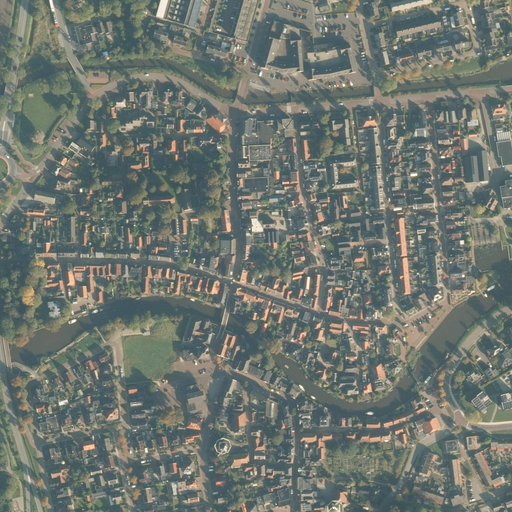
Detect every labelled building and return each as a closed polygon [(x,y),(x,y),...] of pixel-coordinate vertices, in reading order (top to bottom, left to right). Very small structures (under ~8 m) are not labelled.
[(245,0),(234,40),(247,43),(259,1),(256,0),(245,0)] [(329,9),(326,0),(317,0),(320,12),(329,9)] [(378,0),(373,0),(370,1),(370,4),(367,5),(369,11),(377,9),(376,4),(378,4),(378,2),(379,2),(378,0)] [(159,6),(169,9),(171,4),(160,1),(159,6)] [(484,9),(485,11),(493,10),(492,7),(488,7),(487,1),(479,3),(480,10),(484,9)] [(199,12),(201,6),(190,3),(188,9),(199,12)] [(169,9),(159,6),(157,12),(168,15),(169,9)] [(188,9),(187,14),(198,17),(199,12),(188,9)] [(377,9),(369,11),(370,17),(378,15),(377,9)] [(481,15),(483,22),(491,20),(490,17),(492,17),(492,13),(493,13),(493,10),(485,11),(485,14),(481,15)] [(161,19),(166,20),(168,15),(157,12),(155,17),(161,19)] [(452,15),(453,21),(461,19),(460,13),(452,15)] [(196,23),(198,17),(187,14),(185,20),(196,23)] [(106,23),(103,24),(104,25),(105,31),(105,32),(106,34),(112,32),(112,30),(110,22),(111,22),(111,23),(118,22),(117,18),(114,19),(114,17),(110,18),(110,19),(105,21),(106,23)] [(434,28),(435,28),(439,27),(440,31),(442,31),(441,26),(440,26),(438,18),(432,19),(434,28)] [(436,33),(435,28),(434,28),(432,19),(425,21),(428,30),(429,29),(432,28),(433,33),(436,33)] [(463,26),(461,19),(453,21),(455,27),(450,28),(451,31),(459,30),(458,27),(463,26)] [(496,28),(496,25),(494,19),(491,20),(483,22),(484,28),(488,28),(488,30),(496,28)] [(196,23),(185,20),(184,25),(189,27),(195,29),(196,23)] [(430,34),(429,29),(428,30),(425,21),(419,22),(422,31),(423,31),(426,30),(427,35),(430,34)] [(96,22),(91,23),(92,27),(92,28),(94,34),(99,32),(99,34),(105,32),(105,31),(104,25),(103,24),(103,23),(96,24),(96,22)] [(339,47),(349,45),(349,44),(319,46),(319,48),(316,48),(313,48),(312,33),(299,29),(274,22),(271,34),(270,34),(261,68),(268,70),(268,69),(284,74),(296,77),(309,80),(308,70),(306,53),(324,51),(339,47)] [(424,35),(423,31),(422,31),(419,22),(413,24),(415,33),(417,32),(420,31),(421,36),(424,35)] [(413,24),(407,25),(409,34),(410,34),(414,33),(415,37),(418,37),(417,32),(415,33),(413,24)] [(407,25),(401,27),(403,35),(404,35),(408,34),(409,39),(411,38),(410,34),(409,34),(407,25)] [(80,26),(74,27),(79,46),(93,43),(91,34),(94,34),(92,28),(92,27),(88,28),(81,30),(80,26)] [(162,29),(159,39),(166,41),(168,34),(164,33),(165,28),(163,27),(162,29)] [(405,39),(404,35),(403,35),(401,27),(395,28),(397,37),(402,36),(403,40),(405,39)] [(162,29),(159,28),(158,31),(155,31),(154,33),(151,32),(150,36),(153,37),(153,38),(159,39),(162,29)] [(496,28),(488,30),(489,33),(485,34),(486,41),(494,39),(493,32),(497,32),(496,28)] [(181,37),(179,45),(186,47),(188,40),(184,39),(186,33),(189,34),(190,30),(184,29),(183,32),(182,37),(181,37)] [(376,42),(384,40),(382,33),(374,35),(376,42)] [(174,40),(173,43),(179,45),(181,37),(179,36),(179,37),(178,37),(175,36),(173,40),(174,40)] [(206,51),(206,53),(212,54),(214,47),(215,46),(216,41),(211,39),(210,42),(208,41),(207,45),(208,45),(206,51)] [(466,39),(460,40),(462,48),(468,47),(466,39)] [(495,42),(494,39),(486,41),(488,47),(491,46),(492,49),(500,47),(499,41),(495,42)] [(384,40),(376,42),(377,48),(388,45),(387,42),(385,43),(384,40)] [(462,48),(460,40),(453,41),(455,50),(462,48)] [(222,42),(221,46),(222,46),(219,56),(225,58),(226,54),(227,54),(228,54),(229,52),(232,53),(234,46),(230,45),(222,42)] [(443,52),(441,44),(441,42),(434,44),(437,54),(443,52)] [(448,43),(441,44),(443,52),(450,51),(448,43)] [(403,51),(404,55),(405,55),(407,61),(413,60),(412,54),(407,55),(406,50),(407,50),(407,48),(405,48),(404,44),(403,44),(404,50),(403,51)] [(222,46),(221,46),(219,45),(218,48),(214,47),(212,54),(219,56),(222,46)] [(356,72),(349,45),(339,47),(324,51),(306,53),(308,70),(309,80),(316,80),(316,79),(329,78),(348,74),(349,74),(356,72)] [(429,47),(423,49),(425,57),(431,55),(429,47)] [(418,58),(425,57),(423,49),(416,50),(418,58)] [(405,55),(404,55),(402,56),(401,50),(397,51),(397,52),(394,52),(396,58),(399,57),(400,63),(407,61),(405,55)] [(380,60),(387,58),(386,52),(378,54),(380,60)] [(387,58),(380,60),(381,66),(389,64),(388,61),(393,60),(393,63),(397,62),(395,56),(387,58)] [(146,98),(146,90),(140,90),(140,102),(144,102),(144,109),(149,109),(149,106),(148,106),(148,104),(145,104),(145,98),(146,98)] [(145,98),(145,104),(148,104),(148,106),(149,106),(149,109),(150,109),(152,109),(152,108),(156,108),(156,103),(156,102),(152,102),(152,103),(150,103),(150,97),(152,97),(152,92),(150,92),(150,90),(146,90),(146,98),(145,98)] [(173,90),(163,90),(163,96),(162,103),(168,103),(168,99),(173,99),(173,96),(173,90)] [(175,92),(175,105),(175,106),(177,106),(180,106),(185,106),(185,98),(181,98),(182,92),(175,92)] [(125,108),(125,97),(115,98),(115,102),(113,103),(114,108),(108,109),(109,118),(116,118),(116,108),(125,108)] [(197,104),(191,100),(186,108),(192,111),(197,104)] [(204,120),(205,120),(209,115),(205,111),(202,107),(196,113),(200,118),(201,117),(204,120)] [(466,112),(466,109),(460,109),(460,110),(457,111),(458,121),(463,120),(463,119),(466,119),(467,119),(466,112)] [(472,122),(473,125),(477,125),(477,120),(476,120),(475,110),(469,111),(469,112),(466,112),(467,119),(466,119),(467,123),(472,122)] [(439,111),(435,111),(436,121),(444,121),(444,123),(448,123),(449,123),(456,123),(455,123),(455,115),(455,114),(454,111),(448,112),(443,112),(443,111),(439,111)] [(209,115),(205,120),(219,134),(224,129),(224,125),(223,123),(227,119),(219,112),(215,115),(213,114),(210,115),(209,115)] [(411,122),(411,130),(410,130),(411,138),(427,137),(426,123),(425,112),(418,113),(418,121),(411,122)] [(396,124),(400,124),(399,115),(395,115),(390,115),(390,116),(385,116),(385,117),(386,127),(396,126),(396,124)] [(241,136),(252,136),(257,136),(257,130),(256,130),(256,129),(255,129),(256,119),(242,119),(241,136)] [(292,121),(291,119),(289,119),(281,120),(277,121),(278,130),(282,129),(283,129),(284,129),(285,129),(285,131),(284,131),(285,138),(294,137),(293,130),(293,122),(292,121)] [(348,128),(347,120),(342,121),(335,122),(329,122),(330,131),(336,130),(335,129),(341,128),(343,146),(350,145),(349,139),(348,139),(347,128),(348,128)] [(96,133),(99,133),(104,133),(104,125),(103,125),(103,123),(99,123),(96,123),(96,121),(93,121),(87,121),(87,130),(93,130),(93,129),(99,129),(99,132),(95,132),(96,133)] [(257,130),(257,136),(258,144),(261,144),(261,145),(270,145),(270,139),(280,138),(280,136),(276,136),(276,135),(276,132),(277,132),(276,121),(257,122),(257,130)] [(319,128),(319,121),(310,122),(311,129),(314,129),(315,134),(317,134),(317,138),(320,138),(320,134),(322,133),(322,128),(319,128)] [(309,129),(309,122),(299,123),(300,130),(300,135),(309,135),(309,129)] [(450,128),(450,125),(446,126),(446,127),(436,127),(437,133),(443,133),(443,134),(446,133),(446,129),(450,128)] [(496,133),(498,142),(510,141),(509,131),(496,133)] [(78,142),(91,152),(95,146),(82,136),(77,142),(78,142)] [(252,136),(241,136),(240,136),(240,145),(258,144),(257,136),(252,136)] [(212,137),(200,137),(200,146),(209,147),(209,154),(220,154),(220,141),(212,141),(212,137)] [(312,140),(312,139),(301,139),(302,161),(305,161),(305,164),(308,163),(308,162),(316,161),(316,156),(309,157),(309,155),(307,155),(306,141),(312,140)] [(405,142),(404,139),(399,139),(391,140),(391,143),(387,143),(388,150),(399,149),(399,142),(405,142)] [(414,142),(407,142),(407,147),(410,147),(410,143),(414,143),(414,144),(418,144),(418,149),(423,148),(423,147),(427,147),(427,145),(428,145),(427,140),(419,141),(418,141),(414,142)] [(142,154),(148,154),(148,153),(149,153),(149,151),(149,147),(149,141),(139,142),(140,149),(142,149),(142,154)] [(157,148),(156,141),(150,141),(150,155),(162,155),(162,148),(157,148)] [(187,151),(187,141),(180,141),(180,146),(180,147),(180,148),(180,152),(184,152),(184,161),(188,161),(188,151),(187,151)] [(511,164),(511,152),(510,141),(498,142),(496,143),(498,157),(500,157),(502,167),(511,164)] [(91,152),(78,142),(76,145),(72,143),(68,148),(77,154),(78,152),(87,158),(91,152)] [(257,161),(262,161),(271,160),(270,154),(270,150),(270,146),(260,146),(260,145),(257,145),(253,145),(253,146),(248,146),(248,147),(238,147),(239,158),(249,158),(249,161),(257,161)] [(449,148),(439,149),(440,150),(439,151),(439,153),(440,153),(440,154),(441,154),(441,156),(445,156),(445,158),(449,157),(449,153),(451,153),(450,148),(449,148)] [(148,156),(148,154),(142,154),(142,156),(139,157),(139,161),(142,161),(142,163),(128,164),(128,170),(148,167),(148,156)] [(288,160),(288,163),(288,164),(283,164),(283,171),(288,171),(288,167),(290,167),(291,170),(293,170),(297,170),(296,155),(289,156),(289,160),(288,160)] [(68,161),(62,156),(58,162),(63,165),(62,166),(65,168),(68,163),(75,168),(78,164),(70,158),(68,161)] [(420,157),(420,160),(415,161),(415,164),(421,164),(421,163),(429,162),(429,156),(420,157)] [(476,157),(479,182),(489,181),(486,156),(476,157)] [(475,182),(479,182),(476,157),(463,158),(466,183),(475,182)] [(330,171),(337,171),(336,167),(336,165),(333,166),(332,161),(329,161),(330,171)] [(440,168),(441,169),(442,169),(442,172),(446,172),(446,173),(451,173),(451,172),(453,172),(453,168),(455,168),(454,162),(449,162),(450,164),(441,164),(441,165),(440,166),(440,168)] [(430,171),(430,164),(419,165),(419,173),(426,173),(426,172),(430,171)] [(65,171),(56,165),(51,173),(56,176),(58,173),(66,179),(70,172),(66,170),(65,171)] [(114,174),(114,171),(110,171),(110,173),(107,173),(107,175),(114,175),(114,180),(102,180),(102,185),(122,184),(122,174),(114,174)] [(298,183),(297,171),(292,171),(292,172),(289,172),(290,184),(298,183)] [(316,175),(316,172),(312,172),(304,173),(305,180),(310,180),(311,181),(320,180),(320,179),(321,179),(322,178),(322,175),(321,174),(316,175)] [(431,180),(431,175),(417,176),(418,179),(422,178),(423,183),(426,183),(426,182),(430,181),(430,180),(431,180)] [(241,188),(242,193),(252,193),(265,192),(265,195),(265,199),(268,199),(268,195),(268,192),(267,186),(273,186),(273,176),(267,177),(252,177),(237,178),(236,178),(237,188),(241,188)] [(441,182),(442,183),(442,185),(447,185),(451,185),(451,182),(463,181),(462,176),(460,177),(454,177),(452,177),(452,178),(451,178),(442,179),(442,180),(441,180),(441,182)] [(397,184),(400,184),(399,177),(391,178),(391,186),(397,185),(397,184)] [(54,180),(53,189),(60,190),(60,188),(63,189),(64,186),(69,187),(70,180),(60,178),(60,181),(54,180)] [(199,195),(197,180),(197,179),(190,180),(191,183),(191,189),(181,191),(184,211),(201,208),(201,207),(200,203),(199,195)] [(197,180),(199,195),(200,195),(200,193),(209,192),(207,179),(197,180)] [(503,209),(511,207),(511,179),(505,180),(505,182),(506,185),(500,186),(500,188),(503,209)] [(315,187),(314,183),(305,183),(306,192),(306,193),(313,192),(313,190),(318,189),(318,186),(315,187)] [(299,191),(299,184),(292,185),(284,185),(285,190),(288,189),(289,192),(299,191)] [(432,191),(432,185),(422,186),(422,194),(429,193),(428,192),(432,191)] [(456,192),(456,187),(452,187),(453,188),(451,188),(442,189),(443,197),(452,196),(452,192),(456,192)] [(36,190),(34,200),(54,204),(55,198),(64,200),(64,196),(56,194),(36,190)] [(319,198),(318,192),(307,195),(308,202),(319,199),(319,203),(328,202),(327,197),(319,198)] [(473,203),(476,203),(476,198),(473,198),(473,192),(467,192),(468,206),(473,206),(473,203)] [(89,206),(89,196),(81,196),(81,207),(89,206)] [(143,199),(143,205),(148,204),(148,206),(149,206),(150,206),(151,206),(160,205),(160,206),(161,205),(165,205),(166,205),(170,204),(170,205),(171,205),(171,204),(174,202),(175,202),(174,198),(170,196),(147,197),(147,199),(143,199)] [(287,208),(294,207),(297,207),(296,204),(297,204),(302,202),(300,196),(293,198),(294,202),(293,201),(291,202),(290,199),(288,200),(289,204),(286,205),(287,208)] [(340,218),(346,218),(345,212),(343,213),(342,209),(348,208),(346,196),(340,197),(338,197),(339,209),(340,211),(340,213),(340,214),(340,218)] [(404,196),(393,197),(393,199),(393,200),(393,202),(394,202),(394,203),(396,203),(396,206),(404,205),(404,202),(405,202),(404,196)] [(417,196),(412,196),(412,197),(414,196),(414,201),(415,201),(416,209),(434,208),(433,199),(421,200),(420,196),(417,196)] [(493,200),(487,197),(482,205),(486,208),(487,207),(492,210),(497,202),(493,200)] [(126,214),(125,201),(117,201),(118,205),(114,205),(114,208),(117,208),(117,206),(118,206),(118,214),(126,214)] [(250,201),(238,202),(239,211),(251,210),(256,209),(256,201),(250,201)] [(320,211),(318,203),(311,204),(313,213),(320,211)] [(44,216),(45,205),(41,205),(40,207),(29,206),(29,208),(27,208),(26,214),(44,216)] [(306,217),(304,207),(299,209),(297,209),(300,218),(302,218),(306,217)] [(221,218),(229,217),(228,210),(220,211),(216,212),(217,220),(221,220),(221,218)] [(446,214),(444,214),(445,219),(447,219),(447,220),(454,219),(454,217),(461,216),(461,213),(460,210),(456,210),(452,210),(452,212),(446,213),(446,214)] [(239,220),(240,220),(258,219),(257,211),(249,211),(245,211),(244,211),(238,212),(239,220)] [(323,221),(321,212),(314,214),(316,223),(323,221)] [(435,222),(434,215),(426,216),(426,219),(423,220),(423,221),(419,222),(419,223),(416,223),(416,227),(427,226),(427,223),(435,222)] [(67,226),(74,226),(74,217),(67,217),(63,217),(63,220),(67,220),(67,226)] [(373,219),(373,224),(374,230),(380,229),(379,224),(384,224),(383,218),(373,219)] [(395,227),(403,226),(403,222),(407,222),(406,218),(403,218),(394,219),(395,223),(395,227)] [(178,221),(178,219),(172,219),(173,236),(179,235),(179,234),(186,234),(185,220),(178,221)] [(258,221),(258,219),(240,220),(240,229),(243,229),(247,229),(251,228),(252,232),(252,233),(255,233),(270,232),(270,228),(274,228),(273,227),(276,226),(276,222),(273,222),(273,221),(258,221)] [(368,230),(374,230),(373,224),(369,224),(368,220),(362,220),(363,231),(368,230)] [(354,226),(360,226),(359,221),(348,222),(349,232),(355,232),(354,226)] [(454,229),(454,221),(445,222),(446,230),(454,229)] [(222,225),(223,232),(217,233),(218,239),(222,239),(222,236),(228,235),(228,232),(230,231),(229,224),(222,225)] [(331,234),(329,224),(318,226),(320,236),(331,234)] [(63,232),(63,234),(75,234),(74,226),(67,226),(67,232),(63,232)] [(426,234),(427,238),(436,238),(436,233),(435,229),(433,230),(433,226),(425,227),(416,227),(417,234),(421,233),(425,233),(425,232),(426,232),(426,234)] [(133,239),(131,239),(131,227),(125,228),(126,243),(129,243),(129,244),(133,244),(133,239)] [(374,230),(375,236),(379,235),(380,240),(386,239),(384,228),(380,229),(374,230)] [(375,236),(374,230),(368,230),(368,235),(364,235),(365,241),(375,240),(375,236)] [(255,233),(252,233),(250,233),(250,231),(241,231),(241,245),(250,244),(268,243),(277,243),(279,243),(278,232),(270,232),(255,233)] [(355,237),(356,242),(361,242),(360,231),(355,232),(349,232),(350,238),(355,237)] [(303,243),(311,242),(311,241),(309,232),(298,234),(298,238),(301,238),(302,242),(303,242),(303,243)] [(215,253),(219,253),(218,240),(217,240),(217,233),(206,234),(206,240),(216,240),(215,241),(215,253)] [(75,234),(63,234),(63,237),(67,237),(68,243),(75,243),(75,234)] [(145,258),(146,247),(144,247),(142,247),(141,236),(136,236),(137,246),(136,246),(136,251),(139,251),(139,258),(145,258)] [(338,241),(338,246),(349,245),(348,236),(342,236),(342,240),(338,241)] [(225,255),(235,255),(234,255),(235,248),(225,248),(225,240),(224,240),(224,239),(222,239),(218,239),(218,240),(219,253),(219,255),(222,255),(225,255)] [(225,248),(235,248),(235,239),(227,239),(227,240),(225,240),(225,248)] [(455,249),(454,246),(455,245),(460,245),(459,241),(452,242),(452,243),(447,243),(447,249),(450,249),(450,251),(452,250),(452,253),(463,252),(463,249),(459,249),(455,249)] [(118,251),(117,258),(126,258),(127,251),(122,251),(123,244),(121,242),(117,242),(116,246),(118,246),(118,251)] [(311,242),(303,243),(300,244),(301,248),(304,248),(305,253),(313,252),(311,242)] [(159,243),(159,246),(159,250),(159,254),(158,260),(170,262),(170,255),(163,254),(164,253),(162,253),(163,250),(166,251),(166,247),(166,244),(159,243)] [(350,254),(349,245),(338,246),(339,252),(344,251),(344,255),(350,254)] [(29,246),(21,246),(21,250),(20,257),(28,257),(28,256),(29,246)] [(66,257),(66,250),(61,250),(61,246),(58,246),(58,250),(58,257),(66,257)] [(72,250),(66,250),(66,257),(75,257),(75,250),(75,246),(72,246),(72,250)] [(158,247),(149,246),(149,259),(158,260),(158,247)] [(241,260),(257,260),(257,258),(251,258),(251,254),(251,250),(251,246),(242,246),(241,260)] [(419,248),(418,248),(419,256),(422,256),(422,251),(429,250),(429,253),(438,253),(437,247),(428,247),(422,248),(419,248)] [(105,258),(105,248),(95,248),(95,258),(105,258)] [(105,248),(105,258),(116,258),(116,252),(115,252),(115,248),(105,248)] [(462,260),(462,258),(464,257),(464,253),(458,254),(458,253),(452,254),(452,255),(448,255),(449,261),(453,261),(453,262),(458,262),(458,261),(462,260)] [(305,260),(303,254),(293,256),(295,263),(305,260)] [(363,256),(363,254),(353,255),(353,257),(353,262),(363,261),(363,256)] [(222,255),(219,255),(218,258),(217,258),(209,256),(209,258),(207,258),(205,264),(204,263),(203,263),(202,270),(216,275),(218,268),(217,268),(218,263),(221,264),(222,255)] [(231,279),(235,255),(225,255),(224,262),(223,267),(221,266),(219,274),(223,275),(223,277),(231,279)] [(316,264),(314,256),(304,258),(306,266),(316,264)] [(343,264),(342,257),(342,256),(338,256),(338,258),(330,258),(331,265),(331,269),(339,269),(339,264),(343,264)] [(198,257),(198,259),(191,257),(189,267),(196,269),(197,269),(198,257)] [(240,267),(249,267),(256,268),(256,267),(257,260),(241,260),(240,267)] [(59,269),(58,263),(47,264),(47,269),(48,269),(48,277),(54,277),(54,274),(58,274),(58,269),(59,269)] [(74,271),(74,264),(65,264),(65,271),(67,286),(74,285),(73,274),(72,272),(74,271)] [(105,275),(105,265),(86,264),(86,268),(86,270),(87,277),(88,293),(94,292),(92,276),(94,276),(94,278),(98,278),(98,276),(100,275),(100,285),(106,284),(106,281),(109,281),(109,277),(108,277),(106,278),(105,275)] [(380,267),(379,264),(374,265),(374,268),(377,267),(378,274),(389,273),(389,268),(388,268),(388,266),(380,267)] [(112,265),(112,276),(112,278),(114,278),(114,275),(121,275),(121,265),(112,265)] [(141,266),(135,265),(130,265),(130,266),(129,266),(128,276),(129,276),(136,276),(135,282),(140,282),(141,266)] [(145,278),(149,278),(152,278),(152,271),(152,266),(144,265),(143,278),(145,278)] [(464,265),(457,266),(457,270),(449,271),(450,278),(461,277),(461,274),(463,274),(463,272),(468,271),(468,265),(464,266),(464,265)] [(153,266),(153,272),(152,277),(161,278),(161,272),(162,267),(153,266)] [(170,268),(164,267),(162,267),(161,272),(163,272),(162,278),(169,279),(170,268)] [(182,277),(184,271),(178,270),(174,294),(179,294),(180,283),(181,277),(182,277)] [(247,277),(248,271),(240,270),(239,270),(236,282),(245,284),(247,277)] [(304,271),(294,271),(294,279),(302,279),(302,274),(304,274),(304,271)] [(187,284),(192,285),(191,289),(195,290),(200,291),(203,281),(201,281),(202,277),(202,276),(189,272),(187,284)] [(334,274),(326,274),(326,285),(334,285),(337,285),(337,283),(334,283),(334,274)] [(208,292),(211,279),(205,277),(200,292),(207,294),(208,293),(208,292)] [(268,284),(266,290),(265,292),(274,295),(278,284),(279,279),(274,277),(272,283),(269,282),(268,284)] [(208,292),(208,293),(213,294),(213,293),(217,294),(217,293),(218,294),(220,288),(221,283),(218,282),(218,281),(211,279),(208,292)] [(362,280),(362,279),(360,279),(361,283),(363,293),(370,292),(368,282),(368,279),(362,280)] [(473,280),(466,280),(461,281),(461,284),(460,284),(461,287),(451,288),(452,294),(462,294),(461,291),(466,291),(465,284),(473,283),(473,280)] [(52,282),(44,283),(45,289),(49,288),(49,287),(58,286),(58,290),(63,289),(62,281),(52,282)] [(259,288),(266,290),(268,284),(266,283),(262,282),(259,288)] [(357,282),(353,282),(352,292),(351,296),(352,296),(359,297),(359,292),(357,292),(358,288),(357,288),(357,282)] [(227,285),(221,283),(219,293),(219,294),(217,294),(214,304),(224,306),(227,295),(228,287),(227,285)] [(283,298),(286,290),(285,290),(286,287),(281,286),(281,285),(278,284),(274,295),(283,298)] [(246,303),(246,298),(244,298),(247,291),(241,289),(235,287),(233,294),(238,295),(240,296),(239,302),(246,303)] [(392,305),(390,288),(382,289),(380,289),(380,293),(379,294),(381,307),(384,307),(391,306),(392,305)] [(440,292),(439,289),(429,294),(427,296),(430,301),(432,300),(433,301),(441,297),(439,293),(440,292)] [(291,291),(286,290),(283,298),(289,300),(291,291)] [(295,303),(300,304),(301,299),(304,299),(304,297),(305,297),(307,291),(303,290),(303,291),(297,290),(297,293),(296,296),(297,296),(295,303)] [(257,295),(252,293),(250,298),(249,297),(248,299),(251,300),(250,302),(254,303),(257,295)] [(428,301),(424,293),(418,297),(413,299),(419,309),(427,305),(426,303),(428,301)] [(371,303),(370,294),(364,295),(363,295),(364,304),(366,304),(371,303)] [(263,297),(257,295),(254,303),(255,303),(254,304),(256,305),(256,304),(258,305),(258,307),(259,308),(263,297)] [(263,297),(259,308),(260,308),(259,310),(263,311),(260,319),(265,321),(271,300),(263,297)] [(301,299),(300,304),(311,308),(312,300),(305,297),(304,297),(304,299),(301,299)] [(330,302),(330,298),(325,297),(324,301),(325,301),(323,311),(328,312),(329,306),(331,306),(332,303),(330,303),(330,302)] [(238,298),(234,298),(234,300),(232,300),(232,305),(230,313),(236,314),(242,315),(243,311),(241,311),(241,308),(239,307),(239,303),(238,303),(238,298)] [(349,307),(346,306),(347,299),(343,298),(342,301),(340,317),(347,318),(349,307)] [(340,317),(342,301),(337,300),(336,309),(330,308),(328,314),(340,317)] [(60,316),(59,301),(53,302),(48,303),(46,305),(47,307),(48,308),(49,308),(50,312),(49,313),(48,314),(48,316),(50,317),(52,317),(60,316)] [(285,305),(274,301),(270,312),(277,315),(275,322),(280,323),(281,318),(283,310),(285,306),(285,305)] [(349,307),(347,318),(351,318),(356,319),(357,309),(351,308),(351,304),(352,305),(353,301),(350,301),(349,307)] [(411,303),(410,303),(409,303),(410,304),(403,308),(407,316),(415,311),(411,303)] [(293,314),(295,308),(287,306),(284,315),(291,317),(292,318),(293,316),(294,315),(293,314)] [(370,312),(369,312),(367,312),(366,306),(364,306),(364,312),(364,320),(374,320),(374,319),(376,319),(376,312),(370,312)] [(309,313),(302,311),(299,320),(301,321),(300,324),(307,326),(308,323),(307,323),(310,315),(309,313)] [(314,321),(313,325),(320,327),(321,323),(323,317),(314,315),(312,321),(314,321)] [(212,333),(206,332),(200,330),(202,322),(189,318),(182,341),(193,345),(194,344),(195,344),(196,341),(205,343),(209,344),(212,333)] [(203,322),(202,322),(200,330),(206,332),(209,322),(204,320),(203,322)] [(342,321),(330,320),(328,331),(338,333),(338,335),(340,335),(341,333),(341,331),(345,332),(346,323),(342,323),(342,321)] [(287,335),(289,335),(292,336),(293,335),(294,328),(297,329),(298,327),(295,326),(296,323),(291,322),(287,335)] [(365,334),(367,334),(368,330),(368,325),(352,323),(352,329),(358,330),(358,329),(361,330),(361,333),(365,334)] [(319,329),(320,327),(313,325),(312,328),(316,329),(314,339),(320,341),(323,331),(319,329)] [(385,325),(376,325),(375,331),(380,331),(380,333),(385,334),(385,331),(386,331),(385,325)] [(226,346),(231,348),(233,344),(236,335),(225,331),(223,337),(229,339),(226,346)] [(282,337),(282,334),(283,333),(278,332),(273,345),(279,347),(282,338),(282,337)] [(229,339),(223,337),(220,344),(217,355),(228,359),(231,348),(226,346),(229,339)] [(346,348),(353,346),(351,338),(343,340),(345,346),(346,348)] [(388,343),(379,343),(379,344),(376,344),(377,348),(379,348),(379,347),(382,346),(383,355),(393,354),(392,345),(388,345),(388,343)] [(231,348),(228,359),(235,361),(240,346),(233,344),(231,348)] [(493,356),(494,355),(497,354),(498,355),(499,354),(500,355),(508,350),(506,348),(503,350),(499,344),(489,350),(493,356)] [(301,348),(291,346),(289,354),(300,357),(301,353),(300,353),(301,348)] [(209,358),(207,348),(196,349),(196,350),(192,351),(191,350),(183,351),(184,361),(209,358)] [(339,351),(335,350),(334,352),(330,351),(329,357),(327,356),(325,363),(329,364),(330,362),(334,363),(336,355),(338,355),(339,351)] [(497,354),(494,355),(501,367),(511,360),(511,358),(508,350),(500,355),(499,354),(498,355),(497,354)] [(96,362),(98,368),(103,366),(102,364),(106,362),(105,361),(109,359),(107,353),(105,354),(105,353),(98,357),(99,360),(96,362)] [(314,355),(306,353),(303,364),(313,367),(314,360),(314,359),(310,358),(310,356),(313,357),(314,355)] [(233,370),(239,372),(244,358),(244,357),(240,355),(238,360),(237,360),(233,370)] [(250,360),(244,358),(239,372),(245,374),(250,360)] [(266,369),(265,370),(263,370),(265,366),(250,359),(250,360),(245,374),(246,375),(247,374),(253,377),(262,380),(267,370),(266,369)] [(392,360),(388,361),(384,363),(386,367),(389,372),(392,375),(401,368),(396,363),(395,363),(393,360),(392,360)] [(94,369),(90,361),(84,364),(88,372),(94,369)] [(382,371),(380,364),(370,366),(373,381),(372,381),(374,391),(385,389),(384,385),(384,383),(383,381),(383,379),(386,378),(384,374),(384,371),(382,371)] [(86,385),(90,383),(86,374),(85,374),(81,366),(79,367),(78,367),(77,367),(76,368),(76,369),(78,373),(76,374),(80,381),(83,379),(86,385)] [(98,368),(99,371),(102,370),(102,375),(106,375),(106,374),(111,373),(110,366),(102,367),(98,368)] [(321,369),(317,368),(315,373),(320,374),(319,378),(325,380),(328,369),(321,368),(321,369)] [(492,371),(490,368),(483,372),(489,380),(491,379),(498,374),(495,369),(492,371)] [(267,370),(262,380),(261,381),(268,384),(273,373),(267,370)] [(475,373),(473,370),(469,373),(469,372),(465,375),(468,378),(466,380),(468,383),(470,382),(473,385),(481,379),(484,382),(487,380),(483,375),(480,377),(479,376),(480,375),(477,371),(475,373)] [(75,384),(69,372),(63,375),(67,383),(70,381),(72,385),(75,384)] [(270,384),(276,387),(280,379),(281,377),(282,376),(280,375),(280,376),(276,374),(276,376),(274,375),(270,384)] [(280,379),(276,387),(276,388),(285,392),(289,383),(286,381),(287,379),(281,377),(280,379)] [(64,392),(63,390),(61,386),(62,386),(58,378),(52,381),(54,385),(52,385),(55,390),(57,391),(59,389),(61,393),(64,392)] [(99,379),(99,380),(99,382),(103,382),(103,386),(107,385),(107,384),(112,384),(112,378),(102,379),(99,379)] [(223,398),(231,399),(237,400),(237,401),(243,401),(242,397),(242,395),(243,393),(241,392),(244,384),(236,381),(229,379),(224,392),(225,392),(223,398)] [(370,383),(369,379),(367,380),(367,383),(362,384),(363,389),(363,393),(371,392),(370,383)] [(355,380),(339,381),(338,381),(338,387),(344,387),(345,394),(350,394),(357,394),(357,389),(356,389),(356,387),(355,380)] [(196,386),(196,383),(192,384),(192,383),(187,385),(183,386),(184,389),(183,389),(185,396),(187,396),(189,403),(187,404),(189,411),(190,411),(191,414),(194,413),(199,412),(203,411),(202,408),(203,408),(201,400),(204,400),(202,392),(199,392),(197,385),(196,386)] [(300,391),(293,384),(291,387),(287,393),(291,396),(291,397),(294,399),(300,391)] [(38,389),(33,390),(34,395),(33,395),(34,398),(35,398),(35,399),(40,398),(41,402),(48,401),(47,396),(43,397),(43,393),(44,393),(43,386),(38,386),(38,389)] [(137,391),(136,386),(128,387),(129,394),(137,393),(137,397),(141,396),(144,396),(144,390),(137,391)] [(269,395),(253,387),(250,394),(266,403),(265,421),(277,419),(277,415),(278,404),(277,403),(278,400),(269,396),(269,395)] [(482,391),(470,401),(479,413),(492,403),(482,391)] [(511,392),(499,396),(503,411),(511,408),(511,392)] [(142,399),(141,399),(141,396),(137,397),(138,399),(130,400),(130,403),(130,405),(131,405),(131,407),(143,405),(142,399)] [(221,397),(220,405),(225,406),(230,407),(231,407),(232,407),(242,407),(242,404),(236,404),(231,403),(231,399),(223,398),(221,397)] [(422,403),(419,397),(413,400),(412,398),(409,400),(410,402),(413,408),(411,408),(409,404),(407,405),(410,409),(413,416),(419,414),(418,413),(424,410),(422,406),(422,403)] [(298,411),(311,410),(312,410),(311,404),(307,404),(306,399),(300,400),(300,403),(297,403),(297,408),(298,408),(298,411)] [(115,407),(114,400),(105,401),(100,402),(100,406),(106,405),(106,408),(110,408),(110,407),(115,407)] [(36,409),(37,410),(38,412),(42,412),(42,413),(46,412),(46,414),(52,413),(50,405),(45,406),(45,404),(36,406),(35,407),(36,409)] [(277,412),(277,419),(284,417),(291,416),(290,412),(288,405),(282,406),(282,409),(280,410),(281,411),(277,412)] [(231,407),(230,407),(225,406),(225,408),(217,407),(216,417),(215,421),(229,424),(231,424),(231,413),(231,412),(230,412),(231,407)] [(94,407),(93,407),(87,408),(87,411),(88,414),(86,414),(88,423),(94,422),(93,417),(94,417),(94,414),(95,414),(94,407)] [(155,407),(141,408),(141,411),(135,411),(135,412),(131,413),(132,418),(136,418),(136,419),(145,418),(145,413),(154,412),(153,409),(155,409),(155,407)] [(116,418),(115,410),(106,411),(107,419),(116,418)] [(300,417),(300,419),(309,419),(312,418),(311,410),(298,411),(298,417),(300,417)] [(81,415),(81,412),(77,413),(78,415),(74,416),(76,425),(83,424),(82,415),(81,415)] [(246,424),(245,412),(231,413),(231,424),(230,424),(231,432),(234,431),(235,433),(244,433),(243,427),(246,424)] [(71,413),(67,413),(66,414),(66,417),(65,418),(61,419),(63,427),(70,426),(69,421),(69,420),(72,419),(71,417),(71,413)] [(257,415),(257,413),(249,413),(250,423),(257,422),(257,421),(265,420),(264,414),(257,415)] [(201,420),(199,414),(186,418),(185,421),(184,421),(184,422),(188,423),(187,425),(187,427),(199,429),(201,420)] [(393,424),(405,421),(402,414),(391,418),(393,424)] [(431,421),(429,415),(414,422),(419,433),(423,431),(422,430),(423,429),(425,435),(439,429),(435,419),(431,421)] [(58,429),(55,417),(46,419),(46,422),(39,424),(40,428),(40,430),(41,433),(48,431),(48,430),(52,430),(58,429)] [(286,429),(292,428),(290,417),(283,418),(284,419),(279,420),(281,429),(281,430),(282,430),(282,429),(285,428),(286,429)] [(392,425),(390,417),(381,419),(384,427),(392,425)] [(309,419),(300,419),(299,419),(299,424),(301,424),(301,428),(310,428),(309,419)] [(373,420),(373,419),(366,420),(366,428),(375,428),(379,427),(379,422),(377,422),(377,420),(373,420)] [(148,429),(147,421),(136,422),(136,423),(132,424),(133,430),(137,429),(137,430),(148,429)] [(402,432),(401,427),(394,429),(396,437),(397,438),(401,437),(401,441),(402,441),(402,444),(406,444),(406,441),(405,437),(405,434),(404,434),(403,432),(402,432)] [(282,430),(281,430),(279,430),(279,432),(278,432),(278,438),(294,436),(293,428),(292,428),(286,429),(285,428),(282,429),(282,430)] [(259,433),(262,433),(262,429),(251,430),(252,436),(253,438),(260,437),(259,433)] [(191,435),(190,435),(187,436),(186,434),(183,434),(182,430),(181,430),(178,430),(179,435),(182,435),(183,444),(188,443),(188,442),(192,442),(191,435)] [(418,439),(415,430),(410,431),(413,440),(418,439)] [(167,437),(166,431),(161,432),(162,437),(159,438),(160,447),(167,447),(166,437),(167,437)] [(191,435),(192,442),(194,441),(194,442),(197,441),(199,434),(193,435),(193,434),(194,434),(193,431),(189,431),(190,435),(191,435)] [(354,441),(354,432),(344,433),(344,442),(341,442),(341,445),(349,445),(349,441),(354,441)] [(390,440),(389,432),(380,433),(381,441),(390,440)] [(173,437),(172,433),(169,433),(171,445),(178,444),(177,440),(179,440),(179,436),(173,437)] [(331,434),(331,433),(321,433),(321,441),(341,441),(341,434),(331,434)] [(380,441),(379,434),(369,436),(369,433),(359,434),(360,442),(366,442),(366,443),(380,441)] [(156,448),(154,434),(150,435),(151,440),(148,441),(149,449),(156,448)] [(316,449),(318,449),(323,449),(323,448),(324,448),(324,442),(320,442),(320,438),(315,438),(315,434),(300,434),(300,443),(301,443),(307,443),(308,442),(316,442),(316,449)] [(144,444),(143,436),(138,437),(138,442),(135,442),(136,448),(135,448),(136,451),(140,451),(144,450),(143,444),(144,444)] [(294,446),(294,437),(285,438),(283,438),(283,445),(294,446)] [(258,438),(252,439),(254,451),(264,450),(264,444),(259,445),(258,438)] [(458,442),(457,439),(454,439),(454,440),(442,442),(444,453),(450,452),(450,454),(456,453),(456,451),(457,451),(456,442),(458,442)] [(88,442),(89,449),(92,449),(93,454),(97,453),(96,448),(94,448),(93,441),(88,442)] [(219,443),(217,446),(219,450),(223,452),(226,450),(227,449),(228,447),(227,443),(223,441),(219,443)] [(75,444),(71,445),(74,459),(76,459),(75,455),(74,455),(74,454),(79,453),(80,460),(83,459),(82,451),(78,452),(77,446),(75,446),(75,444)] [(109,444),(102,446),(102,449),(98,450),(99,454),(103,453),(103,451),(110,449),(109,444)] [(72,460),(74,459),(71,445),(67,446),(68,448),(66,448),(67,455),(72,454),(72,456),(71,456),(72,460)] [(59,453),(59,448),(54,449),(53,449),(45,450),(46,455),(47,455),(48,460),(52,459),(53,463),(57,462),(55,453),(59,453)] [(323,449),(318,449),(316,449),(316,455),(314,455),(314,459),(310,459),(305,459),(305,463),(310,463),(310,466),(319,466),(319,461),(321,461),(321,459),(324,459),(323,449)] [(300,459),(305,459),(310,459),(310,450),(300,451),(300,459)] [(423,457),(434,461),(436,455),(430,454),(431,452),(427,451),(427,453),(425,452),(423,457)] [(483,457),(484,459),(486,458),(485,455),(482,456),(480,452),(476,454),(475,451),(473,452),(474,455),(471,456),(474,462),(483,457)] [(249,464),(248,453),(230,455),(232,468),(243,467),(243,465),(249,464)] [(96,464),(97,464),(113,460),(111,455),(102,457),(102,459),(100,460),(99,459),(95,460),(96,464)] [(423,457),(422,462),(436,467),(437,465),(433,464),(434,461),(423,457)] [(474,462),(477,468),(486,463),(486,465),(489,463),(488,460),(485,462),(484,459),(483,457),(474,462)] [(450,467),(459,466),(458,459),(449,461),(449,465),(446,466),(447,469),(450,468),(450,467)] [(113,460),(97,464),(98,467),(102,466),(102,467),(104,467),(105,469),(114,467),(113,460)] [(193,462),(191,461),(182,463),(183,472),(186,472),(187,475),(191,474),(190,471),(195,471),(193,462)] [(420,467),(430,471),(431,468),(436,469),(436,467),(422,462),(420,467)] [(170,474),(177,473),(179,481),(183,480),(182,477),(181,468),(177,469),(176,463),(170,465),(170,469),(170,474)] [(486,463),(477,468),(480,473),(489,469),(489,470),(492,469),(491,466),(488,467),(486,465),(486,463)] [(65,467),(65,464),(63,465),(59,465),(59,469),(54,470),(54,471),(50,472),(52,478),(58,477),(58,481),(59,483),(66,482),(65,480),(64,475),(62,475),(61,472),(68,471),(67,467),(65,468),(65,467)] [(255,466),(255,464),(244,465),(244,472),(248,471),(248,472),(247,472),(248,475),(246,476),(246,479),(257,477),(257,466),(255,466)] [(308,465),(299,464),(298,476),(312,477),(313,469),(307,469),(308,465)] [(375,480),(382,480),(382,474),(382,464),(378,464),(378,469),(376,469),(376,473),(374,473),(374,477),(375,477),(375,480)] [(166,479),(163,466),(156,467),(158,476),(161,476),(161,480),(166,479)] [(450,467),(450,468),(450,471),(447,472),(448,475),(451,475),(450,473),(460,472),(459,466),(450,467)] [(291,468),(273,467),(273,475),(291,476),(291,468)] [(430,471),(420,467),(418,472),(419,473),(419,475),(422,476),(423,474),(429,476),(430,471)] [(138,470),(139,477),(150,475),(150,474),(153,474),(153,471),(150,472),(150,473),(148,474),(147,469),(138,470)] [(480,473),(483,479),(491,474),(492,476),(495,475),(493,472),(491,473),(489,470),(489,469),(480,473)] [(451,480),(461,478),(460,472),(450,473),(451,475),(451,478),(448,478),(448,481),(451,481),(451,480)] [(154,478),(153,474),(150,474),(150,475),(139,477),(138,477),(139,483),(144,482),(144,483),(149,482),(149,478),(151,478),(151,479),(154,478)] [(487,487),(493,484),(491,481),(490,479),(493,477),(492,476),(491,474),(483,479),(487,487)] [(99,487),(105,486),(104,484),(108,483),(108,485),(109,485),(109,488),(113,487),(112,484),(117,483),(116,476),(107,478),(103,479),(102,475),(96,477),(99,487)] [(225,479),(224,476),(220,477),(220,478),(215,479),(216,487),(225,485),(225,484),(228,484),(228,479),(225,479)] [(268,492),(271,492),(284,488),(284,486),(290,485),(291,477),(279,476),(279,483),(280,483),(280,484),(271,486),(267,487),(268,492)] [(500,477),(491,481),(493,484),(494,487),(501,484),(502,486),(505,485),(504,482),(503,483),(500,477)] [(317,478),(298,478),(297,479),(297,489),(298,490),(316,490),(317,478)] [(451,480),(451,481),(452,484),(449,485),(449,488),(452,487),(452,486),(459,485),(459,488),(462,488),(461,478),(451,480)] [(183,480),(179,481),(177,481),(179,492),(186,490),(186,489),(189,489),(189,490),(197,488),(196,480),(189,481),(189,479),(183,480)] [(411,493),(417,495),(420,488),(420,486),(416,485),(417,482),(414,481),(413,484),(414,485),(411,493)] [(69,489),(68,485),(62,486),(62,489),(60,489),(60,490),(56,491),(56,493),(56,494),(55,494),(54,495),(54,496),(55,497),(56,498),(57,498),(69,495),(68,490),(69,489)] [(424,489),(420,488),(417,495),(417,497),(423,499),(426,490),(427,490),(428,487),(425,486),(424,489)] [(371,489),(357,487),(357,488),(352,487),(351,493),(370,495),(369,500),(375,502),(379,491),(372,489),(371,489)] [(106,491),(100,492),(91,494),(92,498),(105,495),(106,496),(111,495),(114,505),(119,504),(119,501),(121,500),(119,488),(106,491)] [(276,491),(279,501),(277,502),(279,507),(289,505),(290,503),(289,499),(288,488),(285,489),(276,491)] [(347,489),(340,488),(340,491),(332,490),(332,501),(346,503),(347,493),(346,493),(347,489)] [(432,492),(433,492),(434,489),(431,488),(430,491),(427,490),(426,490),(423,499),(429,501),(432,492)] [(232,493),(232,490),(227,490),(228,493),(226,494),(224,494),(218,495),(219,503),(227,502),(230,501),(230,499),(233,498),(232,493)] [(429,501),(435,503),(438,494),(439,494),(440,491),(437,490),(436,493),(433,492),(432,492),(429,501)] [(307,503),(313,502),(313,501),(312,501),(312,497),(313,497),(313,491),(303,491),(297,491),(298,501),(307,500),(307,503)] [(442,495),(439,494),(438,494),(435,503),(441,505),(444,496),(445,496),(446,493),(443,492),(442,495)] [(456,495),(459,505),(465,502),(462,493),(456,495)] [(151,495),(142,496),(143,503),(151,502),(151,498),(159,497),(158,494),(154,495),(154,494),(150,495),(151,495)] [(198,501),(197,494),(180,496),(181,501),(189,500),(189,503),(198,501)] [(459,505),(456,495),(449,497),(452,507),(459,505)] [(263,496),(255,498),(258,506),(265,504),(263,496)] [(511,511),(511,497),(504,500),(504,502),(503,502),(503,504),(500,504),(500,503),(492,506),(494,511),(495,511),(494,511),(511,511)] [(72,505),(71,499),(63,501),(64,503),(60,504),(61,505),(56,506),(57,511),(60,511),(62,511),(66,511),(65,508),(68,508),(67,506),(72,505)] [(313,502),(307,503),(298,504),(298,511),(300,511),(309,511),(311,511),(310,504),(313,504),(313,502)] [(164,503),(160,504),(160,505),(157,506),(157,505),(152,506),(152,507),(144,509),(144,511),(153,511),(153,510),(158,509),(158,510),(165,509),(164,503)] [(245,507),(244,503),(238,504),(239,511),(243,511),(246,511),(256,511),(255,506),(247,508),(246,507),(245,507)]
